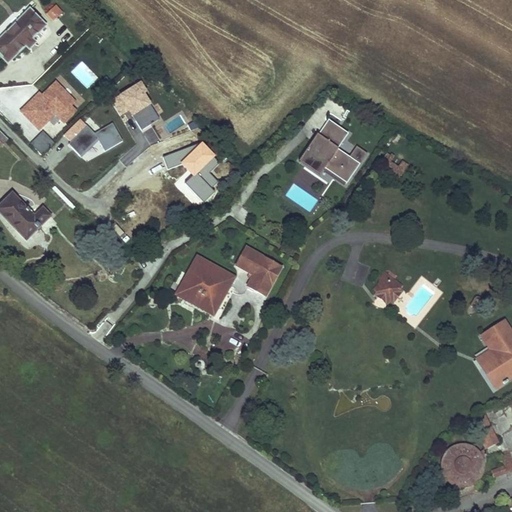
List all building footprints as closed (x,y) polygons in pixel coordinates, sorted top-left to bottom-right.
[(44,26),(29,11),(0,40),(0,52),(9,61),(26,43),(29,46),(33,42),(30,39),(44,26)] [(57,17),(51,11),(48,14),(54,20),(57,17)] [(37,92),(21,108),(37,125),(53,109),(64,119),(73,110),(68,105),(73,100),(56,83),(45,93),(42,96),(40,95),(37,92)] [(131,118),(132,117),(140,131),(158,119),(137,85),(110,102),(119,117),(127,112),(131,118)] [(112,124),(95,134),(80,119),(63,136),(70,143),(68,145),(81,157),(98,141),(104,152),(122,142),(112,124)] [(350,132),(329,119),(319,136),(324,139),(320,144),(315,140),(306,155),(327,168),(350,182),(369,152),(358,145),(351,155),(340,148),(350,132)] [(8,138),(0,129),(0,140),(3,144),(8,138)] [(43,131),(30,143),(41,155),(54,143),(43,131)] [(327,168),(306,155),(301,162),(322,176),(327,168)] [(403,178),(407,165),(380,155),(375,169),(403,178)] [(168,163),(162,156),(154,164),(160,170),(168,163)] [(191,186),(168,163),(160,170),(154,164),(139,179),(151,192),(156,187),(162,192),(173,203),(191,186)] [(162,192),(156,187),(151,192),(156,197),(162,192)] [(51,217),(43,209),(36,216),(13,193),(0,205),(0,212),(28,240),(51,217)] [(247,247),(236,265),(251,273),(249,277),(252,278),(248,286),(266,296),(282,267),(247,247)] [(234,278),(197,258),(177,295),(213,314),(224,295),(229,287),(234,278)] [(388,274),(384,272),(372,289),(376,292),(374,295),(383,302),(385,299),(393,304),(403,291),(400,289),(402,285),(394,278),(396,276),(390,272),(388,274)] [(234,290),(229,287),(224,295),(229,298),(234,290)] [(475,299),(472,305),(476,308),(480,302),(480,299),(477,297),(475,299)] [(474,360),(494,390),(511,378),(511,334),(503,321),(479,336),(488,350),(474,360)] [(499,443),(484,414),(470,421),(485,450),(499,443)] [(466,447),(460,446),(454,447),(448,450),(443,455),(440,461),(439,467),(440,474),(443,480),(447,484),(453,488),(459,489),(466,489),(472,487),(477,483),(481,478),(483,471),(483,465),(481,459),(477,453),(472,449),(466,447)] [(492,478),(506,474),(504,466),(490,470),(492,478)]
